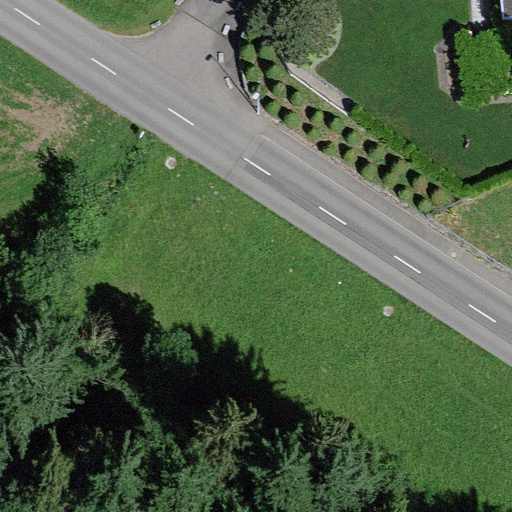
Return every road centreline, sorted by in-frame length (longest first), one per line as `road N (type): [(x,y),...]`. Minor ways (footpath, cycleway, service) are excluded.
road 1 (tertiary): [(511,333),(147,97)]
road 2 (tertiary): [(147,97),(0,1)]
